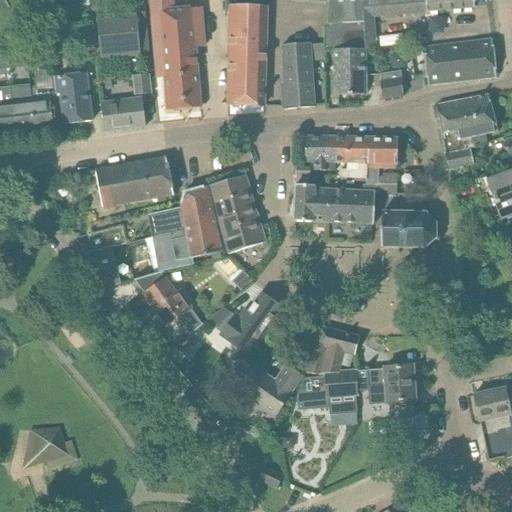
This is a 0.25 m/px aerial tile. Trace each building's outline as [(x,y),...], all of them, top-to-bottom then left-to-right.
[(173,11),(172,0),(150,0),(157,78),(165,77),(167,111),(171,110),(173,113),(178,112),(179,110),(188,109),(189,111),(195,111),(196,108),(200,108),(195,48),(204,47),(201,9),(173,11)] [(372,49),(371,17),(474,8),(473,0),(329,0),(329,3),(327,30),(323,30),(323,50),(333,50),(363,49),(372,49)] [(228,103),(227,105),(231,105),(232,108),(238,108),(239,105),(252,106),(253,108),(258,108),(260,106),(264,106),(266,29),(266,12),(230,11),(230,27),(228,103)] [(95,17),(99,60),(140,55),(135,13),(95,17)] [(401,39),(382,41),(382,50),(402,48),(401,39)] [(423,48),(427,87),(496,78),(492,40),(423,48)] [(49,70),(46,41),(25,43),(28,72),(49,70)] [(309,43),(282,46),(285,85),(281,86),(282,110),(314,108),(312,85),(309,43)] [(22,45),(4,46),(7,70),(24,68),(22,45)] [(365,94),(363,49),(333,50),(335,95),(365,94)] [(401,71),(379,74),(379,76),(380,81),(380,88),(381,99),(391,98),(403,97),(401,79),(401,71)] [(60,94),(64,125),(92,122),(86,74),(54,78),(56,95),(60,94)] [(149,93),(147,76),(130,78),(132,95),(149,93)] [(29,84),(10,86),(16,131),(34,129),(30,96),(29,84)] [(10,86),(0,87),(0,132),(16,131),(10,86)] [(53,126),(49,93),(30,96),(34,129),(53,126)] [(488,95),(436,105),(444,143),(443,143),(445,154),(449,171),(463,168),(473,166),(469,149),(473,148),(472,145),(471,137),(472,137),(485,134),(498,132),(488,96),(488,95)] [(145,127),(141,99),(102,104),(105,132),(145,127)] [(305,137),(305,163),(315,163),(315,171),(326,171),(327,138),(305,137)] [(327,138),(326,171),(327,171),(335,172),(335,163),(347,164),(347,138),(327,138)] [(347,170),(346,179),(366,179),(367,179),(369,138),(347,138),(347,164),(351,164),(351,170),(347,170)] [(362,185),(362,192),(373,192),(375,192),(381,193),(381,194),(396,194),(397,175),(382,174),(381,184),(378,184),(379,169),(397,169),(398,139),(369,138),(367,179),(366,179),(365,185),(362,185)] [(95,171),(102,209),(173,196),(166,158),(95,171)] [(309,168),(296,167),(294,167),(293,176),(309,176),(309,168)] [(338,177),(338,179),(346,179),(347,170),(341,170),(339,173),(339,177),(338,177)] [(500,174),(475,181),(481,198),(489,196),(496,221),(501,219),(511,216),(511,215),(511,171),(501,176),(500,174)] [(265,243),(245,176),(209,187),(230,254),(265,243)] [(295,185),(293,216),(293,222),(336,224),(337,190),(315,189),(315,186),(295,185)] [(175,204),(164,206),(168,231),(169,234),(187,230),(187,232),(203,228),(202,222),(215,219),(215,217),(207,187),(184,194),(181,203),(175,204)] [(337,190),(336,224),(373,225),(375,192),(373,192),(362,192),(337,190)] [(427,253),(425,249),(435,240),(439,242),(440,240),(436,237),(436,225),(441,223),(440,221),(435,222),(426,213),(428,209),(426,208),(424,213),(414,213),(414,208),(412,208),(412,213),(400,212),(401,208),(398,208),(398,212),(382,212),(381,248),(379,248),(379,251),(383,251),(383,249),(397,249),(397,254),(399,254),(399,249),(411,249),(411,254),(413,254),(413,249),(423,249),(424,254),(427,253)] [(155,237),(148,238),(155,272),(179,267),(177,261),(193,257),(193,258),(224,251),(215,219),(202,222),(203,228),(187,232),(187,230),(169,234),(155,237)] [(76,239),(75,239),(86,255),(87,254),(109,249),(111,248),(114,248),(127,245),(122,227),(87,236),(76,239)] [(109,249),(86,255),(86,256),(99,272),(101,275),(117,271),(111,248),(109,249)] [(164,272),(134,280),(167,327),(177,319),(189,336),(189,337),(202,326),(202,324),(178,291),(175,294),(161,275),(165,274),(164,272)] [(240,291),(251,280),(243,272),(232,283),(240,291)] [(236,316),(223,335),(240,347),(232,359),(243,368),(284,311),(266,298),(261,294),(248,312),(245,310),(239,318),(236,316)] [(295,348),(308,351),(314,327),(301,323),(295,348)] [(308,351),(303,372),(322,376),(325,377),(325,374),(338,373),(343,353),(355,356),(359,338),(314,327),(308,351)] [(302,379),(298,395),(299,411),(328,408),(327,398),(357,396),(356,392),(368,391),(369,405),(387,404),(416,401),(415,396),(419,396),(418,384),(414,385),(413,367),(384,369),(384,370),(367,371),(338,373),(325,374),(325,377),(302,379)] [(301,378),(286,368),(275,383),(255,369),(239,392),(275,417),(291,394),(290,394),(301,378)] [(480,423),(480,424),(511,416),(511,397),(507,399),(505,389),(473,395),(479,423),(480,423)] [(511,416),(480,424),(483,436),(488,461),(504,458),(501,447),(511,444),(511,416)] [(360,448),(359,418),(345,418),(346,448),(360,448)] [(30,432),(28,442),(23,471),(42,464),(68,456),(60,430),(30,432)] [(282,437),(282,449),(294,449),(295,438),(285,437),(282,437)] [(264,468),(258,481),(277,490),(283,477),(264,468)]
